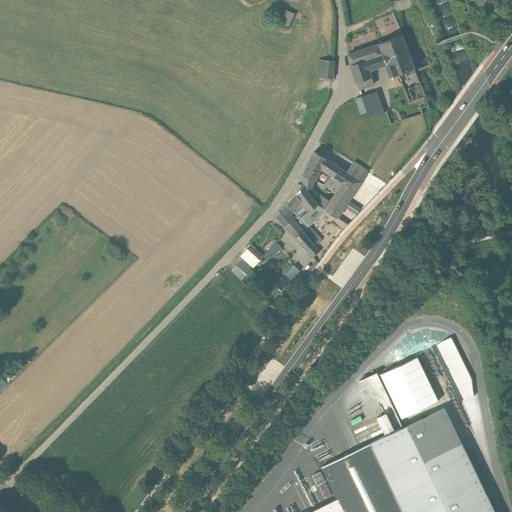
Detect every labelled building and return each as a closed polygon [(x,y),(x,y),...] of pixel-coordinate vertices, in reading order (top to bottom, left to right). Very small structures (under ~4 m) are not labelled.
[(280,19),(289,24),(294,14),(285,9),(280,19)] [(348,55),(350,66),(382,54),(384,62),(395,58),(401,74),(414,70),(414,69),(415,69),(414,65),(419,63),(417,57),(411,59),(403,35),(348,55)] [(350,66),(357,84),(372,78),(370,72),(385,67),(390,79),(401,74),(395,58),(384,62),(382,54),(350,66)] [(334,61),(319,60),(317,78),(332,79),(334,61)] [(360,114),(366,113),(368,112),(363,97),(355,99),(360,114)] [(384,125),(359,116),(350,141),(375,150),(384,125)] [(384,155),(390,137),(384,135),(378,153),(384,155)] [(324,210),(329,213),(337,219),(361,182),(314,152),(302,175),(304,176),(304,187),(310,195),(310,194),(315,182),(321,171),(341,184),(330,201),(320,195),(316,201),(316,202),(318,206),(324,210)] [(309,213),(318,206),(316,202),(316,201),(310,194),(310,195),(304,187),(297,193),(296,194),(287,204),(293,212),(296,215),(298,217),(300,220),(301,219),(308,212),(309,213)] [(307,228),(300,220),(298,217),(296,215),(293,212),(287,204),(276,217),(285,226),(293,219),(303,232),(307,228)] [(295,238),(303,232),(293,219),(285,226),(295,238)] [(303,232),(314,245),(317,242),(315,239),(318,236),(310,226),(309,227),(301,219),(300,220),(307,228),(303,232)] [(320,252),(314,245),(303,232),(295,238),(313,258),(320,252)] [(282,249),(276,243),(267,252),(273,257),(282,249)] [(281,289),(299,271),(293,265),(285,274),(286,275),(276,284),(281,289)] [(242,280),(246,275),(237,266),(232,271),(242,280)] [(252,273),(245,279),(250,286),(258,280),(252,273)] [(10,291),(1,300),(5,304),(14,295),(10,291)] [(450,336),(432,345),(444,369),(462,360),(450,336)] [(416,358),(380,376),(401,419),(437,401),(416,358)] [(494,511),(446,408),(373,442),(405,511),(494,511)] [(405,511),(373,442),(321,467),(338,501),(342,511),(405,511)] [(342,511),(338,501),(315,511),(342,511)]
